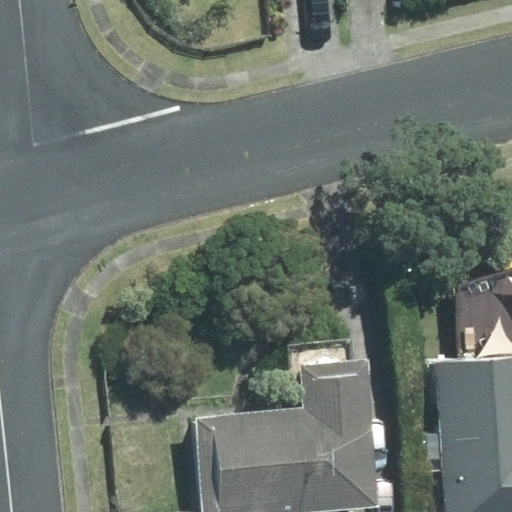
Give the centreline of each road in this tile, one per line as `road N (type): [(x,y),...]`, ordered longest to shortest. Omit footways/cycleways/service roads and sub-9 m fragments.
road 1 (residential): [(12,214),(511,90)]
road 2 (residential): [(12,214),(23,152),(13,0)]
road 3 (residential): [(15,511),(0,355)]
